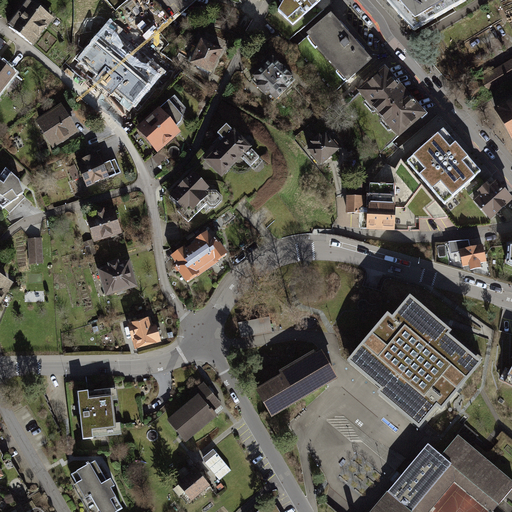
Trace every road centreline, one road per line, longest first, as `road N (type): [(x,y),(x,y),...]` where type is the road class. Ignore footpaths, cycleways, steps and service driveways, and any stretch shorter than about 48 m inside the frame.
road 1 (residential): [(205,338),(165,287),(149,186),(125,139),(0,30)]
road 2 (residential): [(205,338),(237,283),(295,255),(377,264),(511,303)]
road 3 (residential): [(511,177),(357,0)]
road 4 (residential): [(0,369),(156,364),(205,338)]
road 5 (residential): [(205,338),(304,511)]
road 6 (residential): [(0,396),(62,511)]
